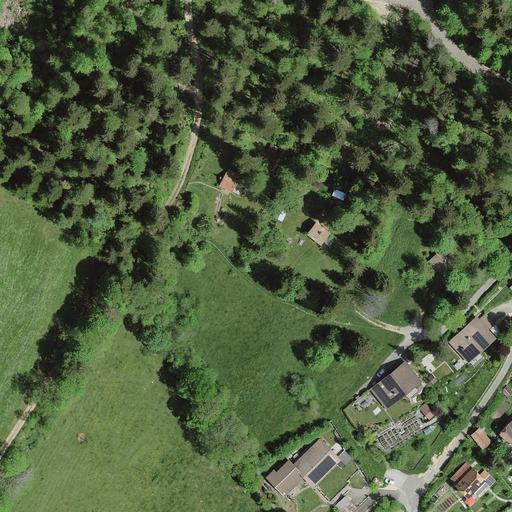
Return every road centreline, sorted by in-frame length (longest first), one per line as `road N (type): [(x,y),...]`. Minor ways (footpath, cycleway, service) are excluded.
road 1 (track): [(189,0),(199,94),(174,194),(0,452)]
road 2 (residential): [(511,92),(461,58),(425,0)]
road 3 (unknown): [(415,488),(329,504),(311,486),(301,493)]
